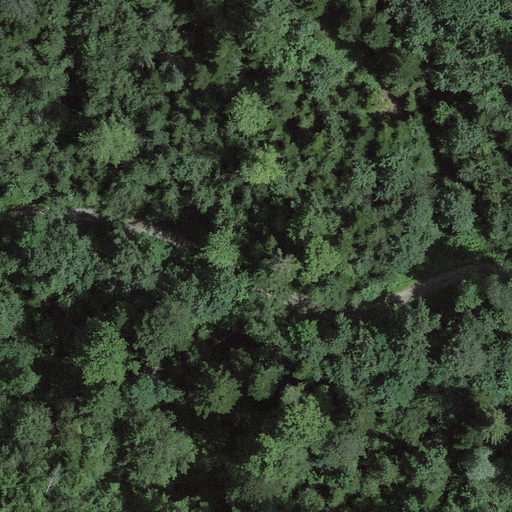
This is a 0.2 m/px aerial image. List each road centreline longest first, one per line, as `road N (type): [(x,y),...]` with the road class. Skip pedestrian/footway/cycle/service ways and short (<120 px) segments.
road 1 (track): [(0,220),(100,215),(170,237),(256,293),(310,309),(354,313),(448,272),(511,269)]
road 2 (track): [(511,449),(265,418),(117,384),(0,389)]
